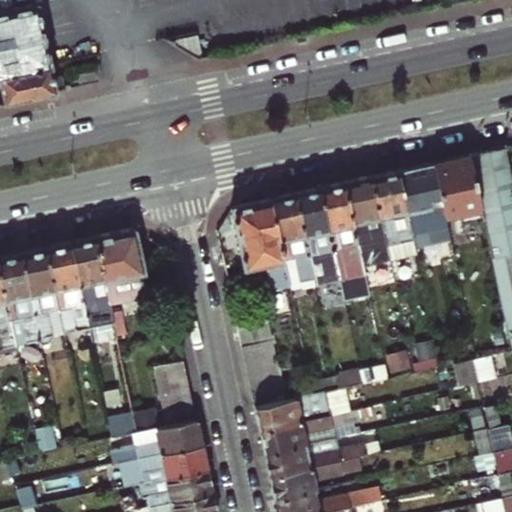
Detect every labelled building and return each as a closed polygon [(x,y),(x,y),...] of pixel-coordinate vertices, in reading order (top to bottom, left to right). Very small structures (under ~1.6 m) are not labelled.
[(0,101),(52,90),(33,4),(6,10),(0,11),(0,101)] [(468,154),(482,219),(510,349),(511,348),(511,182),(504,146),(489,149),(468,154)] [(482,219),(468,154),(432,162),(444,217),(451,215),(455,231),(463,229),(462,224),(482,219)] [(397,169),(415,252),(426,249),(417,206),(429,204),(433,220),(444,218),(444,217),(432,162),(397,169)] [(397,169),(370,175),(382,231),(387,258),(415,252),(397,169)] [(382,231),(370,175),(343,181),(357,250),(369,248),(366,235),(382,231)] [(362,273),(357,250),(343,181),(318,186),(338,278),(362,273)] [(338,278),(318,186),(294,191),(313,283),(338,278)] [(313,283),(294,191),(270,197),(287,282),(298,280),(299,286),(313,283)] [(271,289),(288,285),(287,282),(270,197),(232,205),(231,207),(244,264),(271,259),(266,266),(271,289)] [(230,228),(226,214),(216,230),(216,231),(230,228)] [(130,227),(93,235),(109,313),(111,324),(121,322),(113,288),(144,281),(142,270),(144,270),(135,230),(130,227)] [(109,313),(93,235),(68,240),(86,326),(99,323),(98,315),(109,313)] [(68,240),(44,245),(62,331),(86,326),(68,240)] [(19,250),(38,337),(62,331),(44,245),(19,250)] [(38,339),(38,337),(19,250),(0,254),(0,281),(14,344),(38,339)] [(289,288),(299,286),(298,280),(287,282),(288,285),(289,288)] [(0,347),(14,345),(14,344),(0,281),(0,347)] [(265,318),(236,324),(240,345),(269,339),(265,318)] [(269,339),(240,345),(244,360),(273,354),(269,339)] [(276,369),(273,354),(244,360),(246,375),(276,369)] [(471,358),(455,361),(460,385),(476,381),(471,358)] [(151,365),(155,379),(184,373),(181,359),(151,365)] [(249,389),(279,383),(276,369),(246,375),(249,389)] [(158,394),(188,387),(184,373),(155,379),(158,394)] [(310,392),(334,387),(336,387),(333,375),(308,380),(310,392)] [(283,398),(279,383),(249,389),(253,405),(283,398)] [(161,409),(191,402),(188,387),(158,394),(161,409)] [(258,429),(328,413),(339,411),(334,387),(310,392),(283,398),(253,405),(258,429)] [(194,417),(191,402),(161,409),(165,424),(194,417)] [(488,426),(499,424),(495,404),(484,406),(488,426)] [(301,433),(331,426),(363,419),(360,408),(329,415),(328,413),(258,429),(263,452),(303,443),(301,433)] [(107,422),(109,436),(130,431),(133,431),(130,417),(107,422)] [(165,424),(133,431),(130,431),(133,443),(111,447),(114,461),(200,442),(194,417),(165,424)] [(334,436),(331,426),(301,433),(303,443),(334,436)] [(483,428),(473,430),(478,452),(488,450),(483,428)] [(268,474),(356,455),(365,453),(362,441),(336,447),(334,436),(303,443),(263,452),(268,474)] [(119,485),(138,481),(205,467),(200,442),(114,461),(119,485)] [(359,468),(356,455),(268,474),(273,497),(313,488),(310,479),(359,468)] [(0,485),(10,483),(2,459),(0,459),(0,485)] [(138,507),(210,492),(205,467),(138,481),(140,495),(136,496),(138,507)] [(510,494),(505,471),(496,472),(500,496),(510,494)] [(275,511),(315,511),(348,505),(366,501),(363,488),(315,498),(313,488),(273,497),(275,511)] [(214,511),(210,492),(138,507),(139,511),(214,511)] [(511,511),(511,493),(510,494),(500,496),(504,511),(511,511)] [(504,511),(500,496),(474,501),(476,509),(482,508),(483,511),(504,511)]
